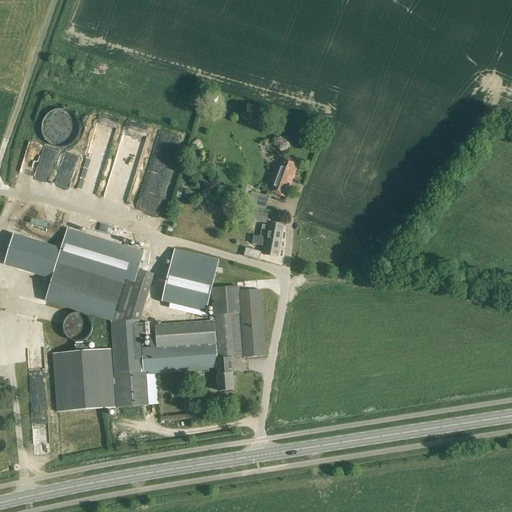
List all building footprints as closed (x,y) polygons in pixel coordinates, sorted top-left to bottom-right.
[(286,197),(299,165),(282,158),(269,191),(286,197)] [(248,201),(251,189),(242,186),(239,199),(248,201)] [(251,192),(248,206),(266,211),(269,197),(251,192)] [(250,221),(267,224),(269,214),(252,211),(250,221)] [(13,279),(31,226),(14,221),(10,231),(15,233),(14,237),(13,242),(17,243),(15,249),(13,248),(4,276),(13,279)] [(267,238),(281,241),(284,227),(269,224),(269,225),(262,224),(260,235),(261,236),(261,235),(267,236),(267,238)] [(45,302),(112,322),(122,292),(126,280),(135,283),(127,309),(143,313),(155,275),(139,270),(144,252),(136,250),(67,229),(55,271),(45,302)] [(281,241),(260,237),(254,236),(252,244),(262,246),(263,241),(266,241),(264,255),(278,257),(281,241)] [(259,260),(261,252),(246,248),(244,256),(259,260)] [(162,303),(206,313),(218,261),(175,250),(162,303)] [(219,391),(219,392),(234,390),(232,359),(266,357),(261,290),(238,292),(238,287),(213,289),(215,320),(197,322),(157,325),(158,348),(142,349),(141,320),(113,322),(116,373),(114,374),(117,408),(150,406),(148,375),(194,372),(194,378),(204,377),(204,371),(217,370),(218,381),(214,382),(213,384),(213,390),(215,391),(219,391)] [(116,409),(112,349),(52,354),(57,413),(116,409)]
